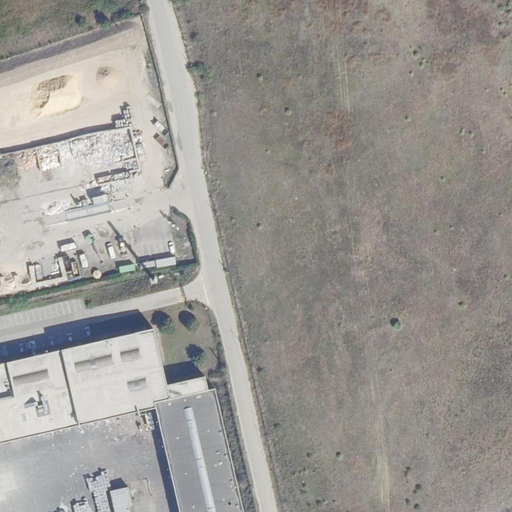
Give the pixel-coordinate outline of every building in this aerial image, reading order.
[(93,197),(95,207),(59,214),(55,194),(44,196),(46,203),(39,205),(43,223),(107,211),(104,195),(93,197)] [(159,267),(177,263),(175,256),(157,260),(159,267)] [(135,263),(120,266),(121,272),(136,270),(135,263)] [(43,280),(41,264),(30,265),(31,281),(43,280)] [(0,437),(152,403),(168,471),(177,511),(241,511),(213,384),(205,385),(203,371),(164,380),(151,323),(0,357),(0,437)] [(141,477),(121,481),(124,492),(144,488),(141,477)] [(124,492),(121,481),(103,485),(109,511),(124,511),(120,493),(124,492)] [(75,511),(86,510),(83,495),(59,500),(61,509),(72,507),(73,511),(75,511)]
